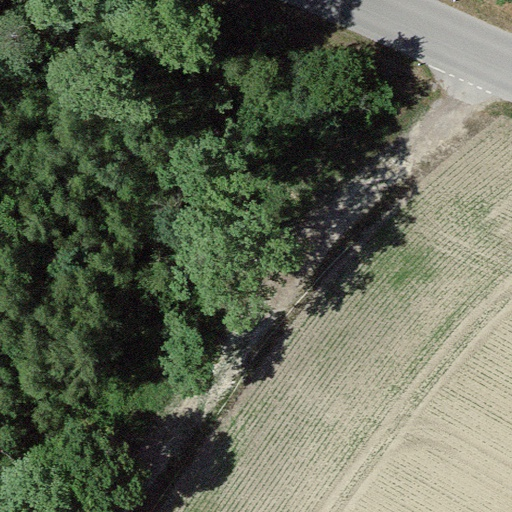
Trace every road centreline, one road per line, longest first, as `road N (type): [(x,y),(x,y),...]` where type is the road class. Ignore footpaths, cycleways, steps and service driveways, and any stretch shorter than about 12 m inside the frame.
road 1 (track): [(489,58),(342,232),(159,511)]
road 2 (tertiary): [(511,68),(356,0)]
